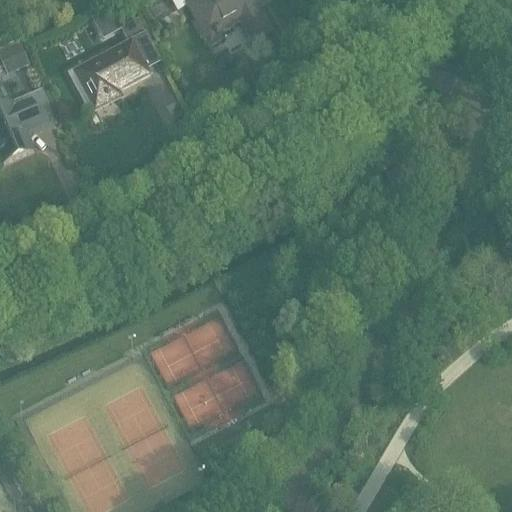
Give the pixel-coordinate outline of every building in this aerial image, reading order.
[(215,0),(211,3),(209,0),(170,0),(177,13),(187,8),(193,19),(197,17),(206,32),(202,34),(212,52),(223,45),(221,42),(226,39),(224,36),(240,27),(252,47),(271,36),(250,0),(215,0)] [(136,24),(125,3),(109,11),(121,33),(136,24)] [(136,24),(121,33),(128,47),(132,45),(146,38),(138,23),(136,24)] [(0,54),(8,76),(32,67),(23,45),(0,54)] [(115,105),(112,101),(150,80),(132,45),(128,47),(74,76),(95,116),(115,105)] [(33,154),(25,136),(42,129),(31,103),(14,110),(13,106),(0,111),(0,160),(3,167),(33,154)]
